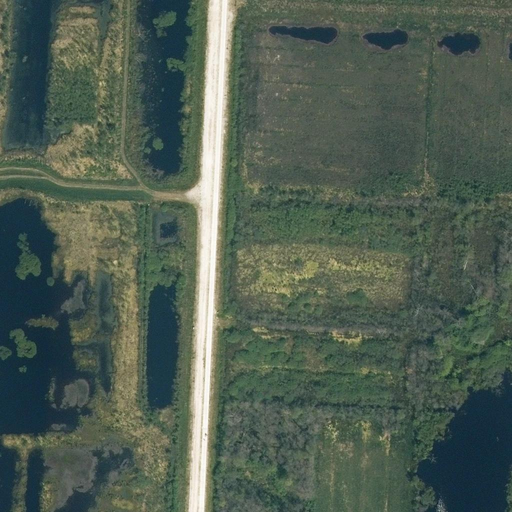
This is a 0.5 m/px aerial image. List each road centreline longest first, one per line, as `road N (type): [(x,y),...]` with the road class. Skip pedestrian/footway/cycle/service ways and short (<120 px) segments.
road 1 (track): [(193,511),(208,197)]
road 2 (track): [(202,323),(458,350)]
road 3 (track): [(208,197),(215,0)]
